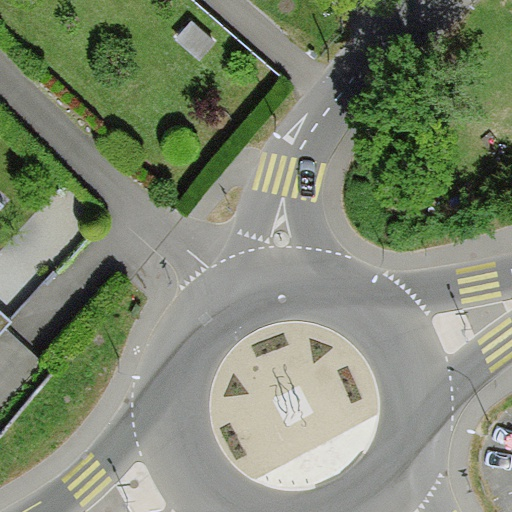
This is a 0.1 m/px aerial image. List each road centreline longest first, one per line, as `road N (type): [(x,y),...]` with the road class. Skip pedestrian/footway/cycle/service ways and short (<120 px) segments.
road 1 (residential): [(273,281),(279,206),(307,142),(423,0)]
road 2 (primary): [(175,371),(63,511)]
road 3 (primary): [(175,371),(176,444),(192,477),(228,511)]
road 4 (primary): [(511,280),(367,297)]
road 5 (primary): [(273,281),(207,315),(175,371)]
road 6 (primary): [(428,409),(412,344),(367,297)]
